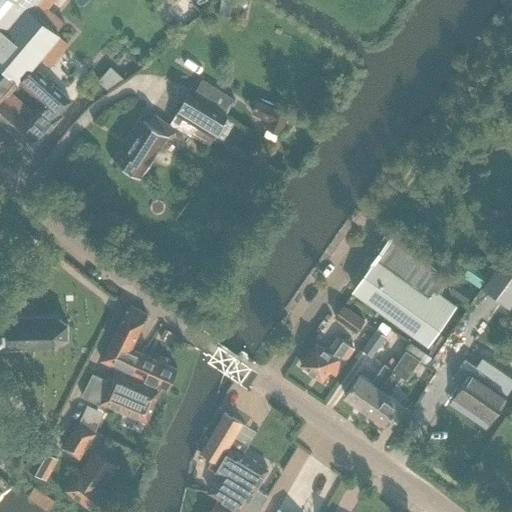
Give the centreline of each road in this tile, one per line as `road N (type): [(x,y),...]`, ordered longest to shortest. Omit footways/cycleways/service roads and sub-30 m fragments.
road 1 (tertiary): [(444,511),(264,385)]
road 2 (residential): [(264,385),(376,232)]
road 3 (tertiary): [(0,177),(135,289)]
road 4 (residential): [(57,434),(135,289)]
